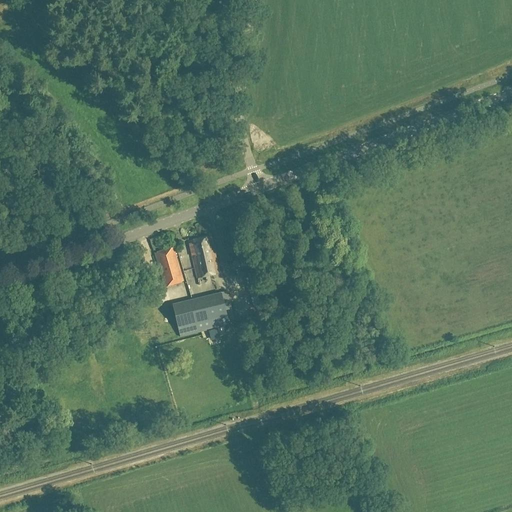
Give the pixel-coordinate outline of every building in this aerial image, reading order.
[(197,278),(219,273),(211,235),(188,240),(197,278)] [(155,252),(164,286),(183,281),(173,246),(155,252)] [(246,278),(252,304),(259,303),(253,276),(246,278)] [(172,304),(180,337),(229,325),(221,293),(192,300),(172,304)] [(238,349),(233,349),(236,375),(241,374),(238,349)]
